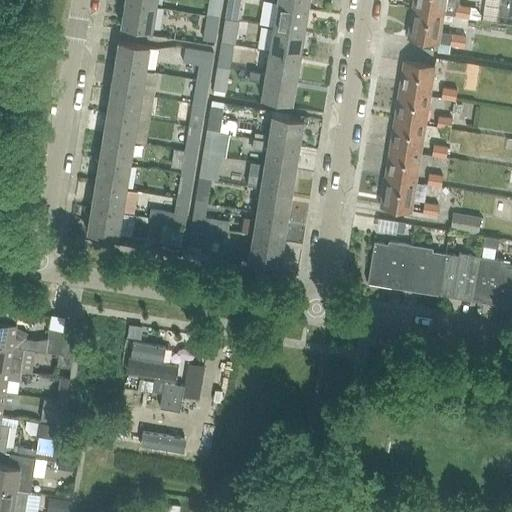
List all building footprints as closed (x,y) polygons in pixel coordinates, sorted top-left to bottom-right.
[(208,0),(207,9),(220,12),(221,0),(208,0)] [(309,0),(277,0),(277,3),(309,8),(309,0)] [(443,14),(445,0),(414,0),(413,9),(443,14)] [(511,0),(499,0),(497,18),(511,19),(511,0)] [(228,1),(225,19),(237,21),(240,3),(228,1)] [(152,32),(156,7),(125,2),(121,27),(152,32)] [(305,32),(309,8),(277,3),(273,27),(305,32)] [(455,16),(469,18),(471,8),(457,5),(455,16)] [(440,33),(443,14),(413,9),(408,38),(464,47),(466,37),(440,33)] [(203,33),(216,35),(219,17),(206,15),(203,33)] [(224,25),(221,43),(233,45),(235,27),(224,25)] [(301,56),(305,32),(273,27),(269,50),(301,56)] [(115,66),(146,72),(150,47),(119,42),(115,66)] [(209,76),(212,58),(213,52),(184,47),(182,61),(198,64),(197,74),(209,76)] [(220,49),(217,66),(229,68),(232,50),(220,49)] [(297,79),(301,56),(269,50),(265,74),(297,79)] [(399,92),(429,97),(434,67),(404,62),(399,92)] [(142,95),(146,72),(115,66),(111,90),(142,95)] [(225,92),(228,74),(216,72),(213,90),(225,92)] [(293,104),(297,79),(265,74),(250,72),(249,80),(264,83),(261,98),(293,104)] [(193,98),(205,99),(208,81),(196,79),(193,98)] [(455,101),(457,90),(443,88),(441,99),(455,101)] [(138,119),(142,95),(111,90),(107,114),(138,119)] [(424,125),(429,97),(399,92),(394,121),(424,125)] [(189,121),(201,123),(204,105),(192,103),(189,121)] [(218,133),(221,115),(209,113),(206,131),(218,133)] [(134,143),(138,119),(107,114),(103,137),(134,143)] [(268,140),(300,145),(303,121),(272,116),(268,140)] [(450,130),(452,119),(438,117),(436,127),(450,130)] [(420,154),(424,125),(394,121),(390,149),(420,154)] [(185,145),(197,146),(201,128),(188,126),(185,145)] [(130,166),(134,143),(103,137),(99,161),(130,166)] [(205,137),(202,154),(214,157),(217,139),(205,137)] [(296,169),(300,145),(268,140),(268,141),(253,139),(252,149),(266,151),(264,163),(296,169)] [(446,158),(447,148),(433,146),(431,156),(446,158)] [(415,182),(420,154),(390,149),(385,178),(415,182)] [(181,168),(194,170),(196,153),(184,151),(181,168)] [(201,160),(199,178),(211,180),(214,162),(201,160)] [(126,190),(130,166),(99,161),(95,185),(126,190)] [(292,193),(296,169),(264,163),(251,161),(247,185),(260,187),(292,193)] [(511,190),(511,168),(493,166),(490,187),(511,190)] [(177,192),(190,194),(193,176),(180,174),(177,192)] [(441,187),(443,177),(429,174),(427,185),(441,187)] [(410,212),(415,182),(385,178),(380,207),(410,212)] [(198,184),(195,202),(207,204),(210,186),(198,184)] [(122,214),(126,190),(95,185),(90,208),(122,214)] [(288,216),(292,193),(260,187),(256,211),(288,216)] [(436,216),(438,205),(424,203),(422,214),(436,216)] [(148,221),(184,227),(188,206),(175,204),(174,213),(150,209),(148,221)] [(228,222),(204,217),(206,209),(194,207),(190,228),(201,230),(220,233),(226,234),(228,222)] [(118,238),(122,214),(90,208),(86,233),(118,238)] [(284,240),(288,216),(256,211),(252,235),(284,240)] [(453,211),(451,230),(478,234),(480,217),(453,211)] [(220,233),(201,230),(190,228),(185,257),(214,263),(220,233)] [(280,264),(284,240),(252,235),(248,259),(280,264)] [(499,239),(484,236),(483,246),(497,249),(499,239)] [(403,289),(410,245),(389,241),(388,244),(374,241),(367,283),(403,289)] [(438,295),(445,253),(432,251),(432,248),(410,245),(403,289),(438,295)] [(473,301),(481,256),(458,253),(458,255),(445,253),(438,295),(473,301)] [(481,256),(473,301),(509,307),(511,288),(511,264),(502,263),(503,260),(481,256)] [(0,345),(23,349),(45,352),(59,354),(62,331),(48,329),(47,338),(36,340),(24,338),(14,333),(16,324),(0,321),(0,345)] [(62,331),(59,354),(57,365),(71,367),(76,333),(62,331)] [(20,370),(23,349),(0,345),(0,368),(20,371),(20,370)] [(126,376),(176,384),(178,368),(163,366),(165,351),(133,345),(131,360),(128,360),(126,376)] [(205,369),(188,366),(183,399),(200,402),(205,369)] [(18,381),(20,371),(0,368),(0,391),(5,392),(7,379),(18,381)] [(128,379),(126,390),(161,396),(162,385),(128,379)] [(184,386),(163,383),(161,395),(181,399),(184,386)] [(56,400),(65,402),(67,388),(58,387),(56,400)] [(19,394),(5,392),(0,391),(0,414),(1,415),(3,402),(18,405),(19,394)] [(161,395),(159,408),(179,412),(181,399),(161,395)] [(63,416),(65,402),(56,400),(53,414),(63,416)] [(0,424),(0,420),(1,415),(0,414),(0,451),(5,452),(9,426),(0,424)] [(187,439),(143,432),(141,446),(185,453),(187,439)] [(0,487),(28,492),(33,457),(9,453),(7,464),(0,463),(0,487)] [(24,511),(28,492),(0,487),(0,510),(11,511),(24,511)] [(46,511),(69,511),(71,500),(49,497),(46,511)] [(178,511),(180,506),(165,503),(163,511),(178,511)]
